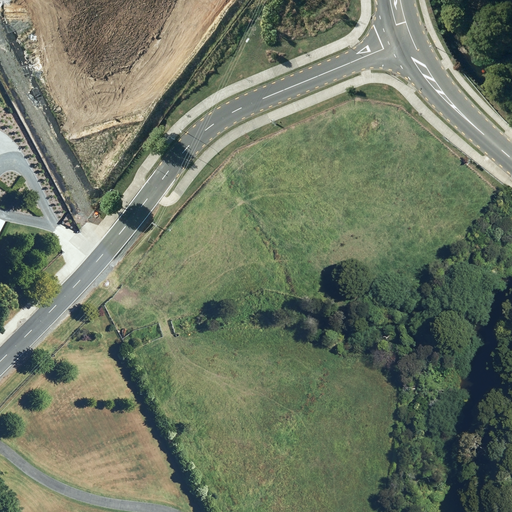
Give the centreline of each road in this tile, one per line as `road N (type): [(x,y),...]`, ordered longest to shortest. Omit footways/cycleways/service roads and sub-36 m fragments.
road 1 (residential): [(0,361),(101,257),(201,133)]
road 2 (residential): [(201,133),(250,103),(406,38)]
road 3 (residential): [(201,133),(307,0)]
road 4 (tertiary): [(406,38),(463,118),(511,159)]
